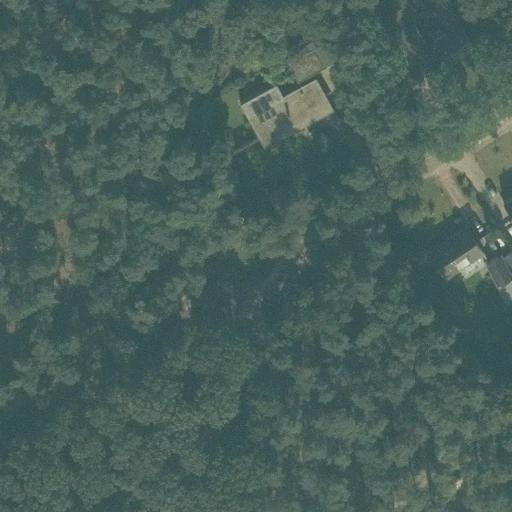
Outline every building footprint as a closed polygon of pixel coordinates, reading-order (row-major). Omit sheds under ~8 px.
[(392,11),(410,71),(440,52),(447,62),(475,44),(446,0),(444,0),(431,9),(444,29),(425,42),(402,5),(392,11)] [(286,60),(296,80),(337,58),(325,35),(313,41),(315,44),(286,60)] [(240,102),(247,115),(249,114),(264,143),(297,125),(293,118),(326,99),(315,77),(283,95),(276,82),(240,102)] [(511,194),(502,200),(511,214),(511,194)] [(428,250),(439,266),(445,275),(482,251),(465,225),(428,250)] [(511,248),(503,254),(511,266),(511,248)] [(484,261),(495,284),(511,276),(500,253),(484,261)]
